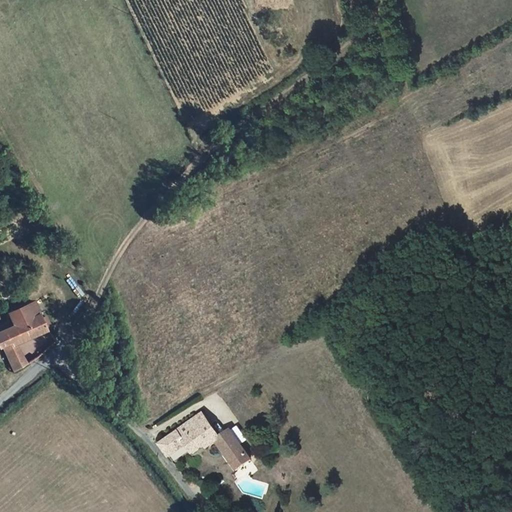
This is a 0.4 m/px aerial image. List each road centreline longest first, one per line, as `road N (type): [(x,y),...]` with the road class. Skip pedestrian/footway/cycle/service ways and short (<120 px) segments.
road 1 (track): [(55,356),(200,148),(367,29),(381,0)]
road 2 (residential): [(0,401),(55,356),(141,433),(210,511)]
